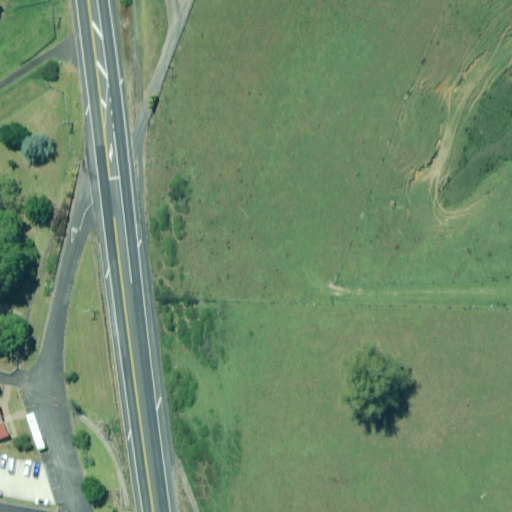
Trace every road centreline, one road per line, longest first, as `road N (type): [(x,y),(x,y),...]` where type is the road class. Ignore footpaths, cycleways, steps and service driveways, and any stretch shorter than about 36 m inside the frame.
road 1 (trunk): [(90,0),(154,511)]
road 2 (unknown): [(113,184),(82,226),(54,377)]
